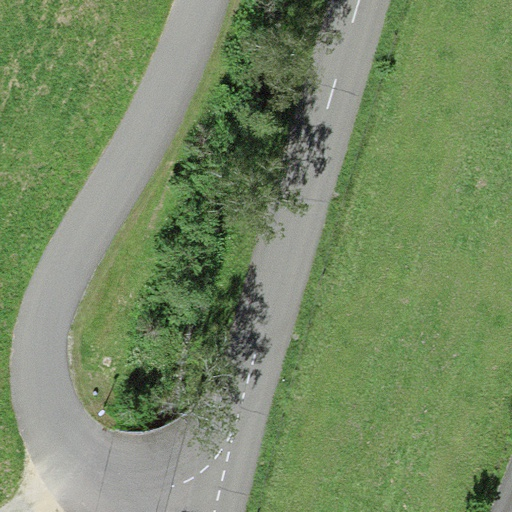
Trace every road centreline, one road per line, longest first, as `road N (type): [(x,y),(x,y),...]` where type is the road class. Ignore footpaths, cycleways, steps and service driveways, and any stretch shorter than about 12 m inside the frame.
road 1 (residential): [(198,0),(156,117),(83,240),(41,348),(61,441),(96,476),(179,511)]
road 2 (tertiary): [(353,0),(212,511)]
